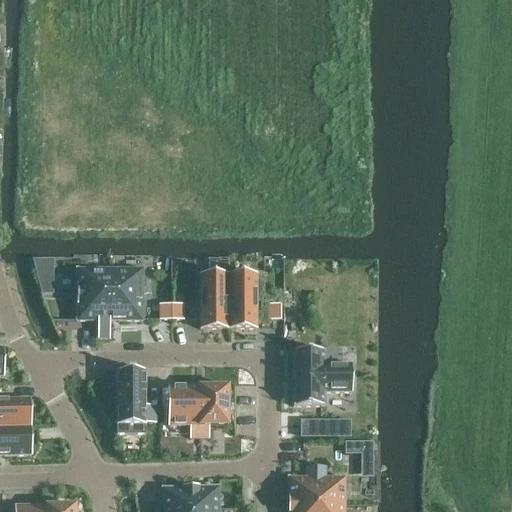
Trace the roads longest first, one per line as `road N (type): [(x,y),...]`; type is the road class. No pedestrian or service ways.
road 1 (residential): [(100,477),(254,466),(267,448),(261,368),(240,358),(33,363)]
road 2 (residential): [(33,363),(100,477)]
